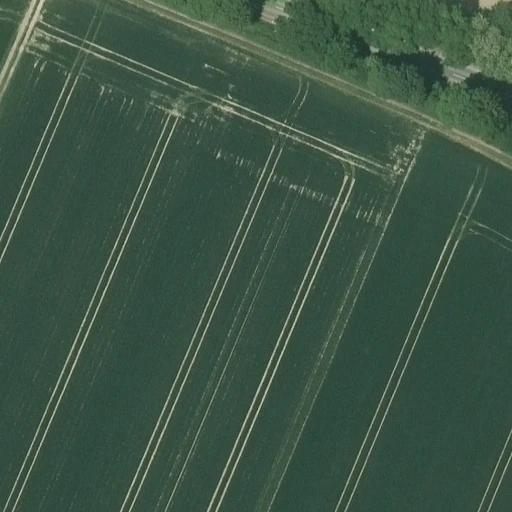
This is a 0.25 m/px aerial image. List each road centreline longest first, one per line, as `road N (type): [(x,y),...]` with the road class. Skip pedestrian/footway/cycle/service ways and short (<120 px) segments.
road 1 (track): [(132,0),(511,165)]
road 2 (tertiary): [(262,0),(511,94)]
road 3 (track): [(511,44),(384,0)]
